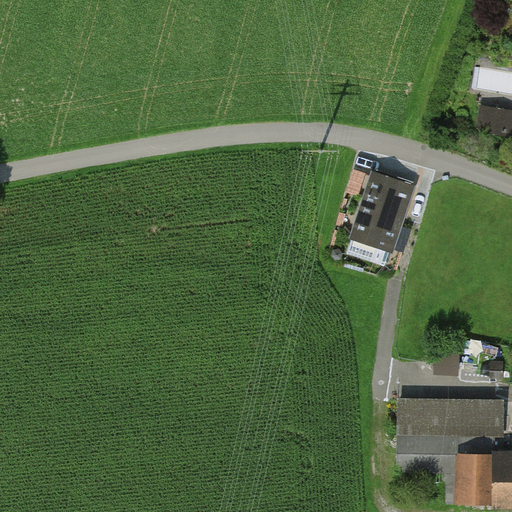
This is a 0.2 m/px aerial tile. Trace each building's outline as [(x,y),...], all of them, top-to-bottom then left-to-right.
[(511,112),(480,108),(476,134),(511,139),(511,112)] [(416,186),(376,171),(350,241),(390,256),(416,186)] [(437,345),(439,373),(465,372),(464,344),(437,345)] [(494,456),(504,457),(505,402),(401,401),(400,476),(455,477),(456,456),(494,456)] [(511,507),(511,456),(504,457),(494,456),(456,456),(455,477),(455,507),(492,507),(511,507)]
